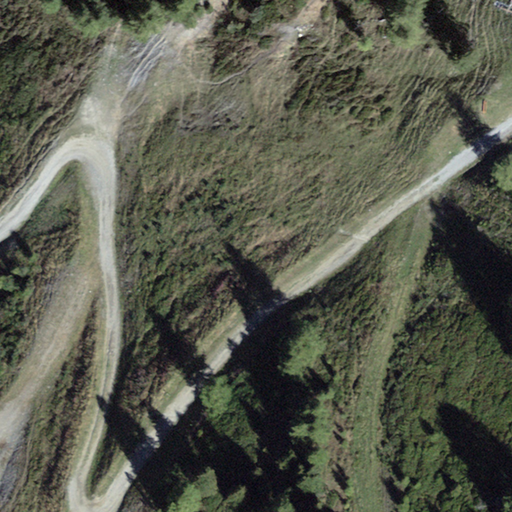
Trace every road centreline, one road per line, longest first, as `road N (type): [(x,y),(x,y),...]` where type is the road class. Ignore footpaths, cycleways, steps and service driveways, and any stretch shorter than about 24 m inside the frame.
road 1 (track): [(511,123),(206,370),(104,511)]
road 2 (track): [(81,511),(75,499),(107,385),(114,313),(103,159),(93,151),(68,153),(0,229)]
